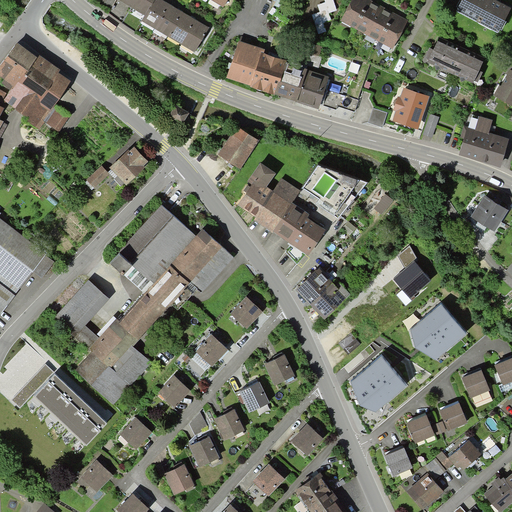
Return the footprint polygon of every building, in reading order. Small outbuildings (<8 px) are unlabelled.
[(123,22),(132,8),(118,0),(116,0),(109,12),(123,22)] [(136,0),(132,8),(145,15),(150,5),(151,6),(154,0),(136,0)] [(155,29),(169,4),(162,0),(154,0),(151,6),(150,5),(145,15),(141,21),(155,29)] [(324,0),(325,2),(318,4),(320,12),(312,14),(319,34),(327,31),(324,23),(331,20),(329,13),(337,10),(333,0),(324,0)] [(355,29),(369,0),(351,0),(340,21),(355,29)] [(366,35),(382,6),(370,0),(369,0),(355,29),(366,35)] [(456,11),(498,33),(501,29),(505,21),(511,8),(496,0),(462,0),(458,7),(456,11)] [(167,36),(182,11),(169,4),(155,29),(167,36)] [(379,41),(394,12),(382,6),(366,35),(379,41)] [(181,44),(196,19),(182,11),(167,36),(181,44)] [(394,12),(379,41),(393,49),(408,20),(394,12)] [(196,19),(181,44),(195,52),(209,27),(196,19)] [(473,83),(475,81),(479,70),(485,58),(440,37),(434,50),(429,59),(428,62),(473,83)] [(265,49),(239,41),(226,78),(250,86),(250,87),(274,95),(274,94),(279,81),(281,81),(287,64),(285,64),(286,62),(287,60),(264,53),(265,49)] [(25,119),(39,129),(46,122),(44,120),(56,104),(71,81),(58,73),(61,69),(40,55),(38,57),(17,42),(0,65),(0,82),(11,90),(8,93),(4,100),(6,101),(15,108),(27,117),(25,119)] [(315,44),(312,54),(320,56),(323,46),(315,44)] [(429,59),(434,50),(430,48),(425,58),(429,59)] [(302,63),(319,68),(322,57),(320,56),(312,54),(306,52),(302,63)] [(307,70),(308,69),(286,62),(285,64),(287,64),(281,81),(279,81),(274,94),(297,101),(307,70)] [(494,95),(511,105),(511,70),(510,69),(501,86),(499,85),(494,95)] [(329,77),(307,70),(297,101),(297,102),(319,109),(329,77)] [(483,72),(479,70),(475,81),(478,82),(483,72)] [(430,96),(404,87),(400,97),(398,96),(393,110),(396,111),(393,121),(419,130),(430,96)] [(59,131),(71,115),(56,104),(44,120),(46,122),(59,131)] [(169,115),(183,123),(190,112),(176,104),(169,115)] [(388,113),(373,108),(368,122),(383,127),(388,113)] [(430,114),(423,134),(432,137),(439,117),(430,114)] [(459,155),(501,167),(510,138),(489,132),(493,120),(479,116),(475,129),(468,127),(459,155)] [(218,155),(240,169),(259,141),(237,126),(218,155)] [(124,183),(126,185),(146,167),(145,165),(148,162),(134,147),(130,151),(129,149),(110,167),(117,176),(124,183)] [(246,192),(238,205),(256,218),(254,220),(272,232),(272,231),(292,202),(293,203),(301,191),(282,178),(273,191),(267,186),(276,173),(260,163),(247,182),(252,185),(250,187),(248,185),(244,191),(246,192)] [(338,218),(367,183),(318,165),(303,187),(319,199),(317,203),(338,218)] [(87,179),(94,188),(109,174),(102,166),(87,179)] [(124,183),(117,176),(114,179),(121,186),(124,183)] [(393,200),(386,194),(374,208),(382,214),(393,200)] [(471,216),(494,232),(508,210),(484,195),(471,216)] [(310,215),(293,203),(292,202),(272,231),(308,256),(326,230),(308,218),(310,215)] [(111,263),(144,293),(196,236),(161,205),(121,249),(123,250),(111,263)] [(0,214),(1,213),(0,211),(0,315),(15,296),(14,295),(33,271),(42,278),(55,262),(46,255),(46,254),(0,218),(0,214)] [(356,229),(348,222),(342,229),(350,236),(356,229)] [(203,228),(196,236),(144,293),(119,321),(116,319),(99,338),(89,349),(92,352),(75,370),(114,405),(152,363),(133,347),(139,340),(138,339),(171,304),(178,310),(197,289),(202,293),(235,257),(203,228)] [(398,256),(406,268),(413,261),(417,258),(410,245),(398,256)] [(431,281),(413,261),(406,268),(393,279),(411,298),(431,281)] [(310,304),(333,283),(320,267),(317,270),(316,269),(295,289),(310,304)] [(73,333),(76,336),(85,325),(110,299),(88,279),(55,316),(73,333)] [(310,304),(324,319),(350,294),(340,283),(337,286),(333,283),(310,304)] [(231,314),(247,329),(263,312),(246,296),(231,314)] [(416,348),(436,360),(467,335),(441,304),(411,330),(416,348)] [(96,335),(99,338),(116,319),(113,316),(96,335)] [(96,335),(85,325),(76,336),(73,333),(71,334),(89,349),(99,338),(96,335)] [(339,343),(348,355),(361,344),(351,333),(339,343)] [(210,365),(213,366),(228,350),(212,334),(196,351),(198,353),(210,365)] [(210,365),(198,353),(192,359),(205,371),(210,365)] [(190,358),(186,354),(182,358),(186,362),(190,358)] [(264,364),(275,386),(295,376),(284,354),(284,355),(275,359),(264,364)] [(511,355),(495,362),(496,365),(511,357),(511,355)] [(360,406),(376,412),(408,386),(382,356),(351,382),(360,406)] [(502,384),(503,386),(511,381),(511,357),(496,365),(495,365),(502,384)] [(55,372),(46,364),(11,401),(20,409),(55,372)] [(463,375),(463,377),(481,370),(480,368),(463,375)] [(463,377),(462,377),(471,398),(490,391),(481,370),(463,377)] [(33,396),(42,405),(64,383),(56,375),(49,381),(48,381),(33,396)] [(165,398),(175,408),(191,391),(174,375),(158,392),(159,393),(165,398)] [(511,388),(511,381),(503,386),(502,384),(499,385),(502,392),(511,388)] [(244,402),(250,413),(270,403),(260,382),(239,391),(241,395),(244,402)] [(64,383),(42,405),(51,413),(72,391),(64,383)] [(72,391),(51,413),(59,421),(81,399),(72,391)] [(81,399),(59,421),(67,429),(89,406),(81,399)] [(440,408),(441,410),(459,402),(458,400),(440,408)] [(440,410),(448,431),(468,423),(459,402),(441,410),(440,410)] [(89,406),(67,429),(76,436),(97,414),(89,406)] [(214,419),(224,440),(245,431),(235,409),(233,410),(224,414),(214,419)] [(209,429),(200,412),(189,424),(195,435),(209,429)] [(407,420),(408,423),(427,415),(426,413),(407,420)] [(97,414),(76,436),(85,446),(107,423),(97,414)] [(408,423),(407,423),(415,443),(435,435),(427,415),(408,423)] [(120,434),(136,449),(152,432),(136,417),(120,434)] [(447,431),(443,421),(433,424),(437,434),(447,431)] [(291,440),(307,456),(324,439),(307,423),(291,440)] [(189,446),(199,468),(220,458),(210,436),(208,437),(199,441),(189,446)] [(463,470),(482,454),(469,439),(448,457),(453,464),(458,469),(460,466),(463,470)] [(385,453),(386,455),(404,448),(403,445),(385,453)] [(393,476),(413,468),(404,448),(386,455),(385,455),(393,476)] [(448,457),(442,451),(436,456),(447,469),(453,464),(448,457)] [(446,471),(435,458),(424,468),(428,473),(434,480),(446,471)] [(88,484),(97,492),(113,475),(97,460),(76,482),(84,489),(88,484)] [(164,474),(175,496),(195,486),(185,464),(183,464),(174,469),(164,474)] [(252,481),(269,497),(286,479),(269,464),(252,481)] [(309,509),(334,492),(321,472),(294,490),(298,496),(300,495),(309,509)] [(407,491),(423,510),(444,492),(434,480),(428,473),(407,491)] [(484,494),(499,511),(500,511),(511,502),(511,473),(505,479),(503,477),(501,479),(499,477),(491,484),(493,486),(484,494)] [(347,511),(334,492),(309,509),(311,511),(347,511)] [(117,510),(118,511),(146,511),(147,511),(149,509),(133,493),(117,510)] [(54,511),(44,503),(36,511),(54,511)]
